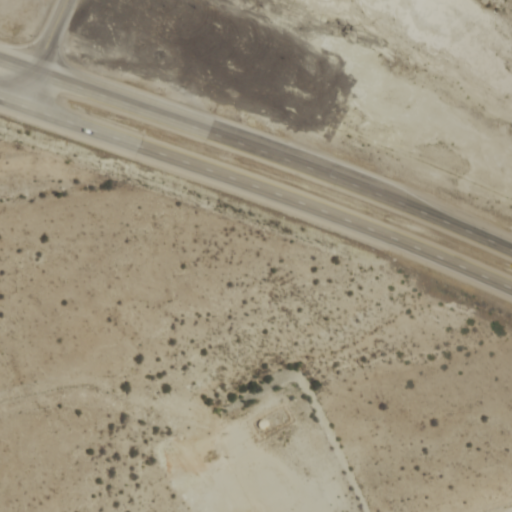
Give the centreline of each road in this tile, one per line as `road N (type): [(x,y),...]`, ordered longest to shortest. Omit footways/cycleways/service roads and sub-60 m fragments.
road 1 (trunk): [(511,249),(340,179),(0,60)]
road 2 (trunk): [(0,101),(259,189),(511,289)]
